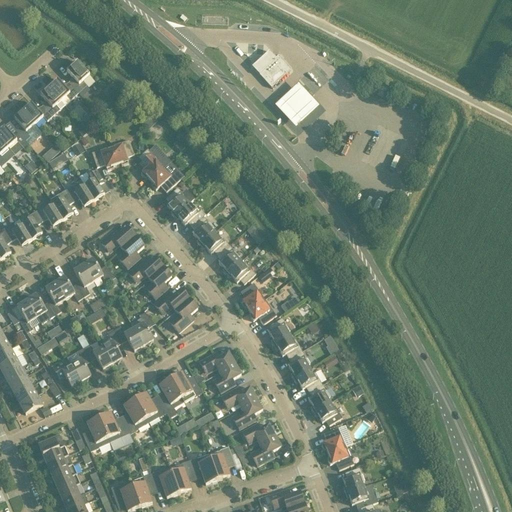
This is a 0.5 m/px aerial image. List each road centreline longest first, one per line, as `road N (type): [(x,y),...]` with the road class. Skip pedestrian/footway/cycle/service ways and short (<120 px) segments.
road 1 (primary): [(482,488),(406,330),(312,185),(203,65),(123,0)]
road 2 (residential): [(234,321),(136,201),(0,281)]
road 3 (unclassified): [(511,121),(269,0)]
road 4 (residential): [(4,441),(119,389),(234,321)]
road 5 (residential): [(309,464),(234,321)]
road 6 (residential): [(174,511),(309,464)]
